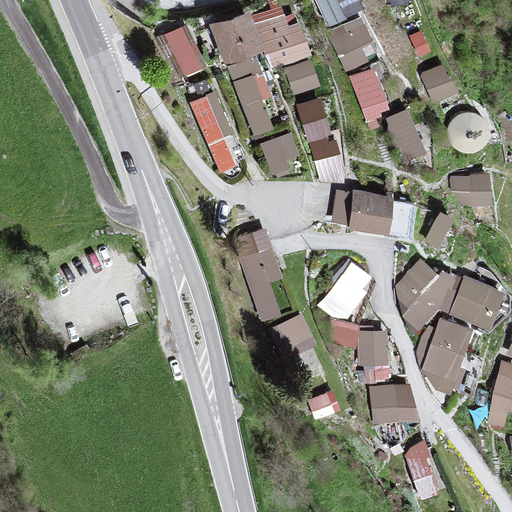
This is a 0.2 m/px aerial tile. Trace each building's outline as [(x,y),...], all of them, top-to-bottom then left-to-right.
[(324,0),(310,0),(298,8),(315,35),(338,21),(324,0)] [(230,11),(194,25),(209,64),(245,50),(230,11)] [(280,15),(248,28),(263,68),(296,56),(280,15)] [(176,27),(158,34),(175,78),(194,71),(176,27)] [(346,29),(324,40),(340,72),(362,61),(346,29)] [(410,33),(399,39),(411,58),(421,52),(410,33)] [(244,58),(219,67),(245,134),(262,128),(243,81),(252,78),(244,58)] [(297,63),(275,70),(284,96),(306,88),(297,63)] [(433,67),(412,76),(424,103),(444,94),(433,67)] [(366,86),(347,94),(360,124),(378,116),(366,86)] [(205,94),(181,103),(208,174),(232,164),(205,94)] [(307,97),(284,105),(297,142),(320,134),(307,97)] [(454,106),(432,114),(446,149),(468,141),(454,106)] [(391,114),(374,122),(392,162),(410,154),(391,114)] [(276,132),(246,143),(260,179),(280,172),(275,158),(285,154),(276,132)] [(321,144),(297,151),(307,184),(331,177),(321,144)] [(475,175),(440,178),(442,211),(477,208),(475,175)] [(370,195),(337,190),(331,229),(365,234),(370,195)] [(262,246),(234,254),(254,318),(271,313),(261,283),(273,279),(262,246)] [(334,279),(316,301),(337,318),(355,295),(350,291),(361,278),(340,261),(328,275),(334,279)] [(404,265),(385,287),(404,305),(423,283),(404,265)] [(485,288),(448,275),(435,314),(472,326),(485,288)] [(286,313),(260,329),(278,358),(304,343),(286,313)] [(511,321),(506,320),(495,355),(511,359),(511,321)] [(455,329),(426,321),(411,369),(422,390),(436,394),(455,329)] [(376,328),(349,330),(351,364),(378,363),(376,328)] [(511,380),(511,367),(492,362),(478,395),(478,425),(497,431),(511,380)] [(396,381),(360,386),(365,423),(401,418),(396,381)] [(317,393),(297,400),(305,421),(325,414),(317,393)] [(412,472),(433,465),(423,434),(401,442),(412,472)] [(511,437),(501,439),(504,463),(511,461),(511,437)]
